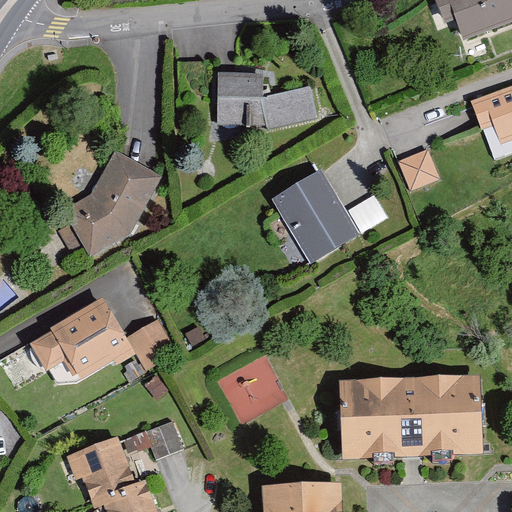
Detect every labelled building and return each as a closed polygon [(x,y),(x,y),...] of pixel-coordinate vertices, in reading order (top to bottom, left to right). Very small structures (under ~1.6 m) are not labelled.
[(511,0),(434,0),(433,0),(445,30),(455,26),(463,46),(511,27),(511,0)] [(264,77),(215,77),(216,130),(264,130),(264,77)] [(511,93),(472,108),(481,133),(493,128),(500,148),(511,143),(511,93)] [(399,164),(411,193),(441,181),(428,152),(399,164)] [(162,181),(118,158),(95,196),(64,213),(91,260),(128,238),(162,181)] [(324,177),(273,206),(309,269),(359,240),(324,177)] [(47,340),(30,349),(46,377),(64,366),(73,383),(78,380),(81,385),(114,366),(117,371),(136,360),(104,303),(45,336),(47,340)] [(128,340),(147,372),(177,355),(159,322),(128,340)] [(286,396),(265,355),(219,378),(240,419),(286,396)] [(484,386),(343,391),(346,469),(415,466),(487,464),(484,386)] [(175,423),(147,433),(159,461),(184,450),(175,423)] [(121,444),(68,462),(77,487),(85,484),(95,511),(159,511),(150,486),(137,490),(121,444)] [(344,511),(344,492),(265,494),(265,511),(344,511)]
